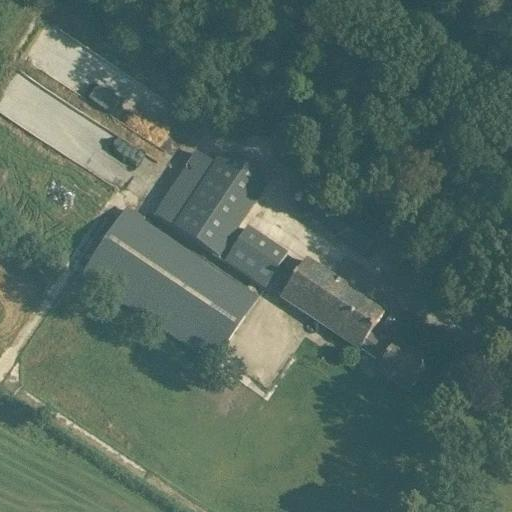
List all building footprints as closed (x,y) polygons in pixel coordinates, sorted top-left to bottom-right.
[(1,109),(33,123),(40,107),(53,113),(60,97),(16,77),(1,109)] [(240,228),(267,181),(218,152),(212,163),(192,151),(151,221),(262,286),(282,253),(240,228)] [(213,365),(258,298),(124,208),(79,275),(213,365)] [(324,233),(362,251),(372,231),(334,213),(324,233)] [(411,391),(427,365),(395,344),(391,350),(369,336),(384,314),(305,262),(282,299),(381,363),(377,368),(411,391)]
